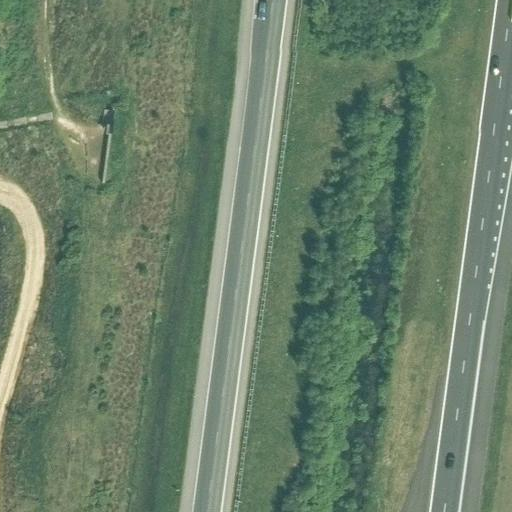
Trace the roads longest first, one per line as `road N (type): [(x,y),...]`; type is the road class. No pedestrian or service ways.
road 1 (motorway): [(272,0),(205,511)]
road 2 (motorway): [(469,360),(511,28)]
road 3 (track): [(0,185),(31,232),(34,277),(0,419)]
road 4 (motorway): [(411,511),(469,360)]
road 5 (motorway): [(450,511),(469,360)]
